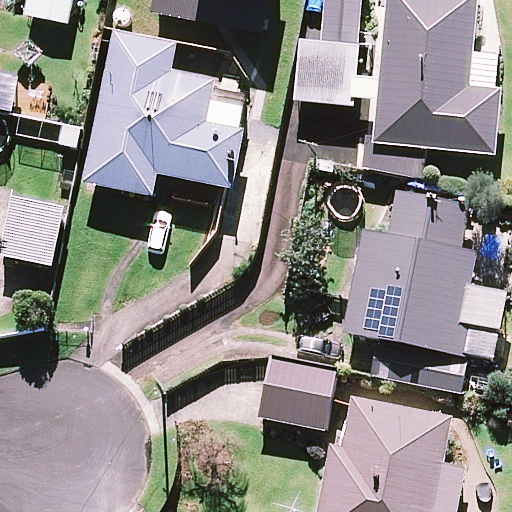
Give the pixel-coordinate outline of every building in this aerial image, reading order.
[(75,0),(32,0),(28,22),(70,30),(75,0)] [(160,0),(117,0),(117,7),(158,15),(160,0)] [(497,97),(500,64),(474,62),(480,3),(445,0),(391,0),(383,85),(360,85),(362,0),(313,0),(312,48),(301,48),(299,110),(359,112),(359,107),(381,108),(377,144),(365,143),(361,177),(395,180),(424,183),(427,157),(497,164),(504,97),(497,97)] [(177,52),(116,40),(87,191),(155,204),(159,182),(226,195),(217,242),(259,250),(278,151),(239,144),(244,116),(212,110),(216,89),(171,80),(177,52)] [(471,214),(400,201),(392,245),(367,241),(348,341),(381,348),(374,382),(463,399),(470,362),(496,367),(510,291),(501,289),(511,234),(469,226),(471,214)] [(65,216),(14,206),(3,263),(55,273),(65,216)] [(338,378),(274,367),(263,425),(327,437),(338,378)] [(453,426),(351,407),(343,454),(334,453),(323,511),(460,511),(467,476),(445,472),(453,426)]
